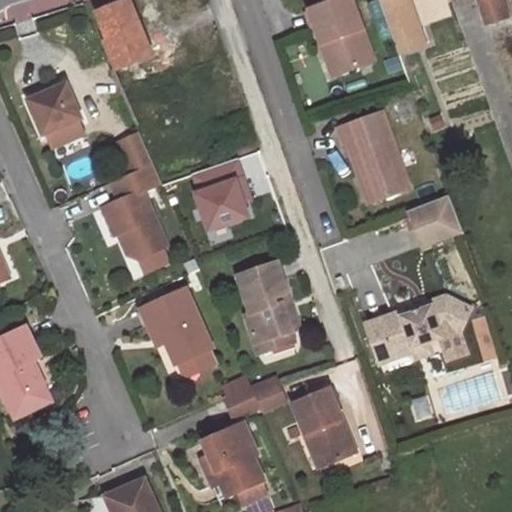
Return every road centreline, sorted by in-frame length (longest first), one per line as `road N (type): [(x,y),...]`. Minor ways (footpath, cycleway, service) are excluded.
road 1 (unknown): [(344,358),(213,0)]
road 2 (residential): [(126,424),(105,358),(0,138)]
